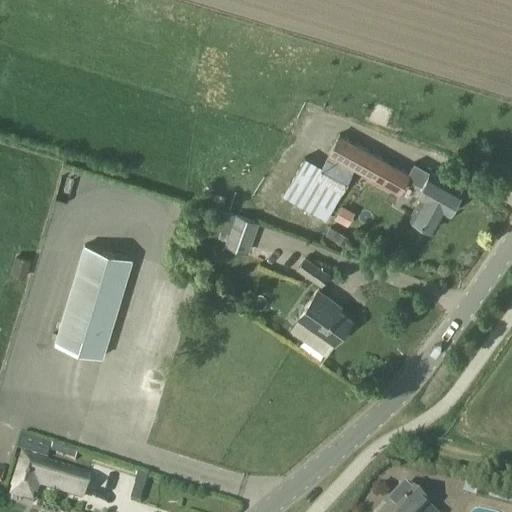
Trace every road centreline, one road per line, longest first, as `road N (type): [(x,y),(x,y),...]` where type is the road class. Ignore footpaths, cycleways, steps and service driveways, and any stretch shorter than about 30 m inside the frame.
road 1 (tertiary): [(266,511),(413,383),(511,242)]
road 2 (unknown): [(284,496),(99,434)]
